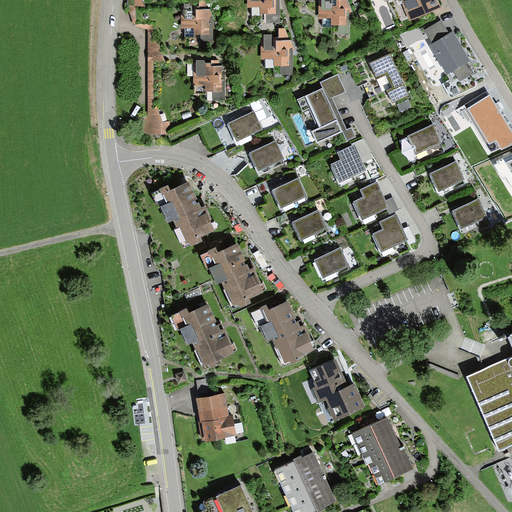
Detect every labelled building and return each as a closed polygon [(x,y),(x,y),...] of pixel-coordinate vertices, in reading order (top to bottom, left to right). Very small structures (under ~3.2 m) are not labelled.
[(133,0),(133,6),(125,6),(134,26),(145,29),(146,115),(136,116),(143,133),(168,133),(167,6),(144,6),(141,0),(133,0)] [(245,0),(246,13),(267,13),(267,24),(279,24),(279,1),(278,0),(245,0)] [(349,11),(352,11),(346,0),(318,0),(319,19),(323,19),(323,27),(338,27),(338,34),(349,33),(349,11)] [(397,0),(399,4),(402,3),(410,21),(441,7),(437,0),(397,0)] [(199,6),(192,6),(192,4),(184,4),(184,15),(181,15),(181,29),(185,29),(185,37),(194,37),(194,35),(200,35),(200,42),(213,42),(213,17),(210,9),(205,1),(199,1),(199,6)] [(442,20),(424,31),(426,34),(429,38),(432,44),(429,45),(448,75),(450,73),(453,78),(443,84),(451,98),(476,86),(477,72),(453,31),(450,34),(442,20)] [(417,41),(429,38),(426,34),(424,35),(419,26),(400,35),(407,47),(417,41)] [(279,37),(274,37),(273,34),(264,34),(264,37),(261,37),(261,59),(274,58),(274,66),(281,66),(281,74),(293,74),(293,46),(288,36),(285,29),(279,29),(279,37)] [(389,53),(369,62),(377,79),(386,75),(389,80),(392,87),(386,90),(392,102),(408,94),(389,53)] [(225,73),(221,62),(192,63),(192,85),(213,85),(214,99),(225,99),(225,73)] [(319,142),(342,131),(346,140),(355,136),(351,128),(347,131),(331,98),(345,91),(337,76),(321,83),(323,88),(299,100),(303,110),(311,107),(320,126),(313,129),(319,142)] [(471,120),(491,152),(501,148),(501,149),(511,144),(511,131),(497,107),(490,95),(461,112),(468,121),(471,120)] [(253,111),(228,124),(235,139),(261,127),(253,111)] [(420,129),(408,135),(417,152),(442,140),(433,122),(420,129)] [(276,141),(250,153),(258,169),(283,156),(276,141)] [(354,145),(338,153),(341,160),(332,164),(341,183),(367,171),(362,160),(354,145)] [(511,153),(496,160),(498,162),(495,163),(503,178),(507,176),(511,184),(511,153)] [(443,167),(430,173),(439,192),(466,179),(457,160),(443,167)] [(299,178),(273,191),(281,206),(306,194),(299,178)] [(201,209),(187,180),(173,186),(172,183),(154,191),(169,224),(174,222),(185,247),(216,233),(204,207),(201,209)] [(377,182),(360,190),(364,197),(355,201),(364,220),(387,209),(389,207),(386,201),(385,199),(377,182)] [(393,197),(386,201),(389,207),(387,209),(390,215),(399,210),(393,197)] [(466,205),(451,212),(462,233),(477,226),(475,223),(487,217),(478,199),(466,205)] [(318,211),(293,223),(301,239),(326,226),(318,211)] [(396,214),(379,223),(382,229),(373,234),(382,253),(409,240),(405,232),(396,214)] [(249,270),(236,241),(221,247),(220,244),(203,252),(218,285),(222,283),(234,308),(265,294),(253,268),(249,270)] [(341,247),(315,260),(323,275),(348,263),(341,247)] [(299,326),(286,297),(271,303),(270,300),(253,308),(268,341),(272,339),(284,364),(315,350),(303,324),(299,326)] [(219,329),(206,302),(192,308),(191,305),(173,313),(188,346),(193,344),(204,369),(235,355),(223,329),(220,331),(219,329)] [(511,334),(508,336),(511,345),(511,356),(502,360),(466,377),(500,452),(511,445),(511,334)] [(348,385),(335,357),(309,370),(323,400),(326,398),(335,416),(365,402),(355,382),(348,385)] [(461,376),(430,364),(428,368),(459,380),(461,376)] [(211,391),(208,378),(195,380),(197,394),(211,391)] [(227,415),(224,392),(197,397),(201,425),(203,438),(236,433),(233,414),(227,415)] [(393,427),(387,416),(353,432),(358,443),(393,427)] [(393,427),(358,443),(363,453),(397,437),(393,427)] [(397,437),(363,453),(368,464),(370,463),(402,447),(397,437)] [(402,447),(370,463),(379,480),(414,464),(405,446),(402,447)] [(279,483),(320,464),(315,452),(273,471),(279,483)] [(320,464),(279,483),(284,494),(325,475),(320,464)] [(325,475),(284,494),(289,505),(331,486),(325,475)] [(255,511),(254,509),(242,480),(195,501),(199,511),(255,511)] [(331,486),(289,505),(292,511),(302,511),(336,497),(331,486)]
